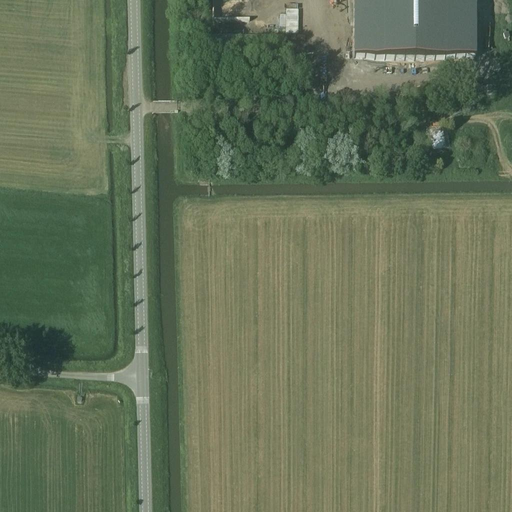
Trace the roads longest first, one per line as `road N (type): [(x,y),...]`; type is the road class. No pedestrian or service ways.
road 1 (tertiary): [(139,378),(133,0)]
road 2 (unclassified): [(139,378),(0,368)]
road 3 (tertiary): [(145,511),(139,378)]
